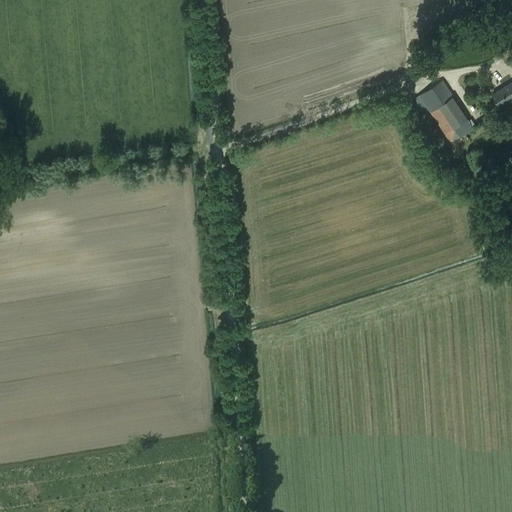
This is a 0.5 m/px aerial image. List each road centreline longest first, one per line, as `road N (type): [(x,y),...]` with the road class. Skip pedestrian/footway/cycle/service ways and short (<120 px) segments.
road 1 (unclassified): [(246,511),(209,0)]
road 2 (track): [(33,179),(219,152)]
